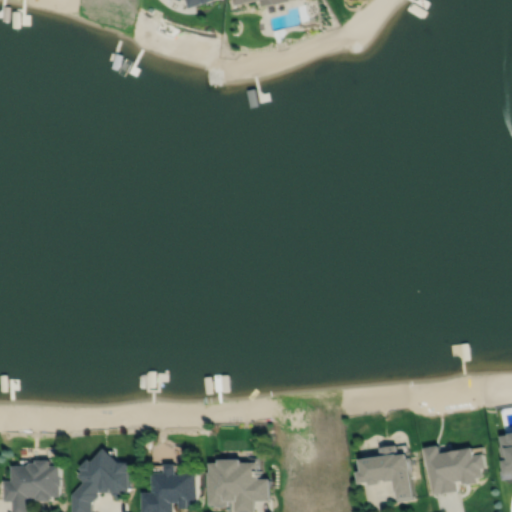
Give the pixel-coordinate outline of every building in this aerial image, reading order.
[(183,0),(186,1),(187,0),(190,3),(192,8),(206,3),(207,4),(216,0),(183,0)] [(442,442),(427,445),(435,492),(443,491),(443,492),(460,489),(458,479),(464,478),(465,482),(469,481),(469,483),(480,481),(479,476),(485,475),(484,466),(488,465),(485,451),(477,452),(475,444),(443,450),(442,442)] [(364,456),(366,468),(361,469),(362,481),(369,480),(370,481),(373,481),(373,482),(384,481),(384,477),(388,477),(389,479),(395,478),(397,492),(398,492),(399,500),(418,497),(417,495),(418,495),(414,467),(415,467),(414,455),(412,456),(412,450),(402,452),(401,450),(399,443),(383,445),(384,453),(364,456)] [(106,446),(101,451),(103,452),(96,459),(93,456),(83,466),(86,469),(82,473),(88,480),(76,492),(76,511),(94,511),(94,500),(101,493),(99,492),(101,490),(112,490),(111,489),(114,491),(113,492),(120,499),(130,488),(130,460),(120,460),(106,446)] [(243,456),(221,456),(221,460),(211,460),(211,470),(209,470),(209,503),(216,503),(216,505),(229,505),(229,499),(236,499),(236,511),(241,511),(250,511),(256,511),(256,499),(271,499),(271,476),(260,476),(260,459),(243,459),(243,456)] [(15,463),(15,478),(6,478),(6,499),(14,499),(14,511),(33,511),(33,496),(39,495),(39,499),(54,499),(54,494),(63,494),(63,484),(64,484),(64,475),(63,475),(63,463),(54,463),(54,457),(40,457),(40,460),(34,460),(30,463),(15,463)] [(177,461),(166,461),(166,463),(154,463),(154,470),(153,470),(153,490),(143,490),(143,511),(174,511),(174,501),(181,500),(181,506),(190,506),(189,502),(198,502),(198,469),(187,469),(187,472),(177,472),(177,461)]
